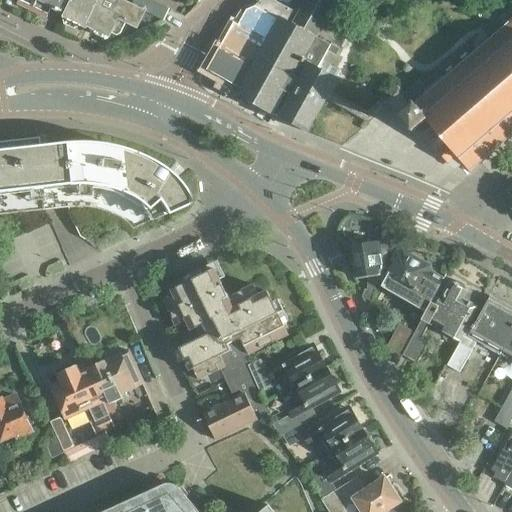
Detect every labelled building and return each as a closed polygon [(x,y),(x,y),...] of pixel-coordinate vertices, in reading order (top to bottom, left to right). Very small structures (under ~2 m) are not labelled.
[(31,11),(35,0),(18,0),(17,4),(31,11)] [(35,0),(31,11),(45,18),(50,6),(60,11),(65,0),(35,0)] [(86,25),(97,0),(70,0),(62,18),(63,18),(64,23),(73,28),(78,25),(79,26),(80,24),(85,27),(86,25)] [(97,0),(86,25),(92,28),(93,33),(102,37),(107,35),(108,36),(110,32),(116,36),(119,34),(125,22),(136,27),(143,11),(164,21),(166,18),(170,10),(151,1),(148,0),(134,0),(132,6),(119,0),(97,0)] [(235,95),(272,116),(273,114),(315,38),(335,0),(306,0),(298,14),(272,0),(261,0),(255,7),(246,11),(238,25),(233,22),(212,62),(214,63),(209,72),(219,77),(219,76),(240,87),(237,94),(236,94),(235,95)] [(328,92),(324,98),(368,122),(390,104),(400,116),(399,117),(411,132),(416,128),(447,164),(448,162),(452,166),(455,167),(460,162),(470,174),(511,137),(511,19),(444,79),(442,77),(427,90),(418,81),(402,94),(397,88),(367,113),(328,92)] [(306,132),(324,98),(328,92),(335,80),(340,71),(322,61),(330,45),(315,38),(273,114),(306,132)] [(0,192),(66,185),(74,184),(77,184),(81,185),(88,185),(96,186),(106,188),(112,190),(114,191),(120,193),(123,194),(125,196),(131,199),(133,200),(138,204),(143,208),(145,210),(155,200),(164,215),(190,203),(187,197),(184,192),(180,187),(178,184),(176,180),(173,183),(165,174),(163,173),(157,168),(151,163),(147,161),(140,157),(132,153),(129,151),(121,148),(117,147),(112,146),(104,144),(100,144),(91,143),(86,142),(77,142),(72,142),(62,143),(36,146),(36,138),(0,141),(0,192)] [(352,260),(353,269),(353,270),(357,270),(358,277),(367,276),(367,290),(364,289),(362,296),(367,309),(370,302),(378,278),(387,255),(381,252),(381,251),(379,251),(379,250),(376,247),(363,249),(359,245),(350,246),(347,251),(348,259),(352,260)] [(428,309),(431,304),(444,281),(431,273),(432,272),(429,267),(402,251),(396,252),(392,260),(395,264),(388,275),(390,276),(385,285),(428,309)] [(220,369),(224,377),(248,366),(252,363),(248,354),(288,335),(267,292),(259,296),(254,285),(228,298),(214,269),(171,290),(173,294),(162,299),(176,326),(186,321),(191,331),(202,325),(207,335),(179,349),(190,371),(193,369),(199,380),(220,369)] [(437,307),(431,304),(428,309),(422,321),(428,325),(431,320),(446,328),(443,333),(457,341),(466,326),(479,302),(465,294),(465,293),(464,287),(456,282),(450,285),(442,301),(440,301),(437,307)] [(500,355),(511,333),(511,308),(490,296),(474,326),(472,325),(471,327),(469,326),(460,342),(446,365),(459,373),(476,341),(500,355)] [(421,338),(428,325),(422,321),(417,329),(417,328),(415,333),(402,355),(417,363),(428,342),(421,338)] [(387,345),(397,364),(402,355),(415,333),(398,324),(387,345)] [(511,333),(500,355),(511,361),(511,390),(495,421),(506,428),(511,417),(511,333)] [(284,376),(291,388),(325,370),(312,346),(267,372),(260,360),(252,363),(248,366),(260,391),(273,384),(271,380),(283,374),(284,376)] [(101,404),(110,427),(125,420),(121,409),(120,409),(117,400),(121,398),(120,394),(134,388),(134,386),(142,382),(131,360),(127,352),(120,355),(119,354),(96,364),(93,358),(84,362),(102,403),(101,404)] [(102,403),(84,362),(56,375),(59,382),(50,386),(66,419),(95,407),(100,419),(91,423),(95,433),(110,427),(101,404),(102,403)] [(246,393),(255,411),(259,409),(263,416),(270,413),(265,402),(260,391),(248,366),(224,377),(235,398),(246,393)] [(338,393),(325,370),(291,388),(298,400),(299,402),(286,409),(291,418),(283,422),(288,432),(305,423),(300,413),(338,393)] [(259,419),(255,411),(246,393),(235,398),(225,404),(238,429),(259,419)] [(18,438),(32,432),(20,406),(19,406),(15,397),(3,402),(2,400),(0,401),(0,439),(1,442),(16,435),(18,438)] [(217,440),(238,429),(225,404),(204,414),(217,440)] [(305,423),(288,432),(283,435),(289,445),(303,438),(307,445),(320,437),(328,451),(361,431),(347,408),(310,432),(305,423)] [(375,453),(361,431),(328,451),(337,464),(324,472),(330,481),(375,453)] [(108,432),(64,453),(69,464),(113,444),(108,432)] [(493,477),(505,483),(511,470),(511,437),(510,436),(503,450),(493,467),(497,470),(493,477)] [(52,459),(63,453),(57,438),(45,443),(52,459)] [(384,479),(366,491),(357,477),(321,500),(328,511),(345,511),(342,507),(354,499),(362,511),(382,511),(386,510),(387,511),(402,511),(396,503),(403,499),(403,494),(398,487),(394,484),(389,487),(384,479)] [(272,511),(268,506),(260,511),(197,511),(181,492),(174,486),(171,485),(166,485),(105,511),(272,511)]
